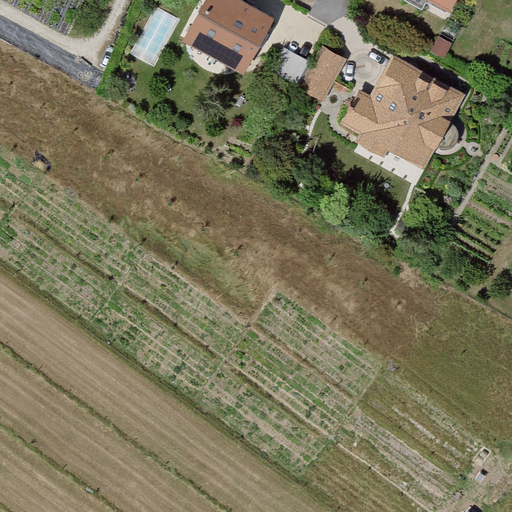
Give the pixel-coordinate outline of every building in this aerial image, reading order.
[(274,20),(238,0),(204,0),(186,33),(248,67),(274,20)] [(438,0),(457,9),(462,0),(438,0)] [(287,46),(276,65),(297,77),(308,58),(287,46)] [(346,60),(321,46),(299,87),(324,101),(346,60)] [(468,97),(394,58),(370,104),(350,93),(334,123),(360,136),(355,146),(385,162),(389,154),(425,173),(437,151),(443,155),(460,145),(460,125),(454,122),(468,97)]
